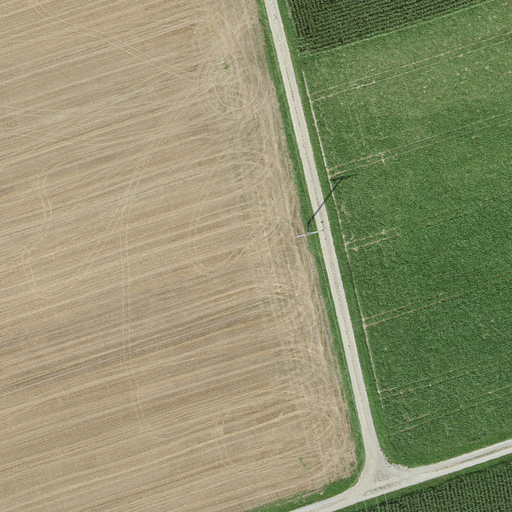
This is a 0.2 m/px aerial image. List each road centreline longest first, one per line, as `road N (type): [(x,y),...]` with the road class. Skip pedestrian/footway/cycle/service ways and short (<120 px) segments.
road 1 (track): [(384,492),(270,0)]
road 2 (track): [(324,511),(511,450)]
